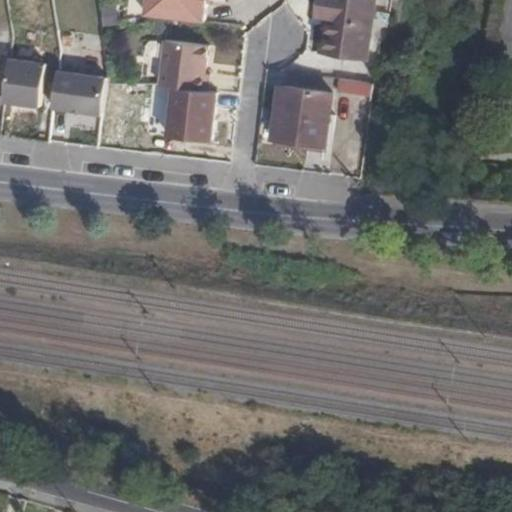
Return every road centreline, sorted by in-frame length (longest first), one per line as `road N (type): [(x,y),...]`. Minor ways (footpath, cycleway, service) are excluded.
road 1 (track): [(376,511),(389,483),(467,0)]
road 2 (residential): [(511,229),(236,210),(0,182)]
road 3 (residential): [(0,466),(158,511)]
